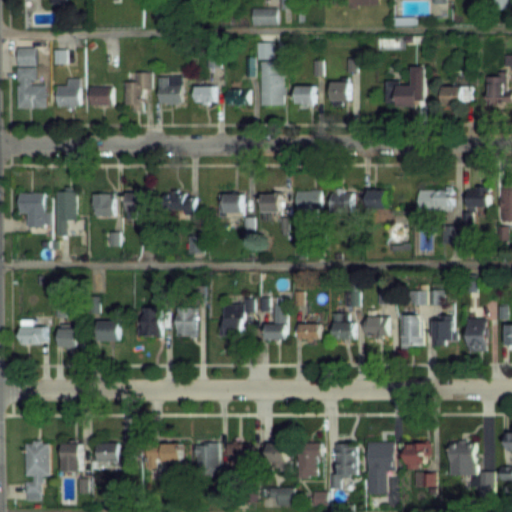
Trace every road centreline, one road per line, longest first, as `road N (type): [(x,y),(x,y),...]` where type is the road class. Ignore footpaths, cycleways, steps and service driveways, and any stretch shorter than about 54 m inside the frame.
road 1 (residential): [(511,141),(0,145)]
road 2 (residential): [(511,388),(0,388)]
